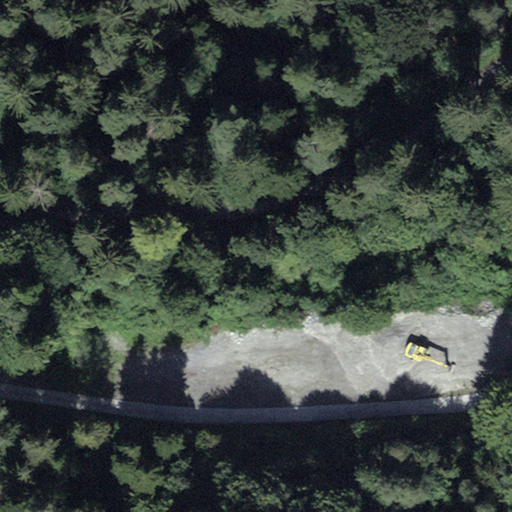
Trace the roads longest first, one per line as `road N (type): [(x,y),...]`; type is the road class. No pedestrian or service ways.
road 1 (track): [(0,218),(211,210),(343,172),(511,53)]
road 2 (track): [(0,390),(236,416),(511,395)]
